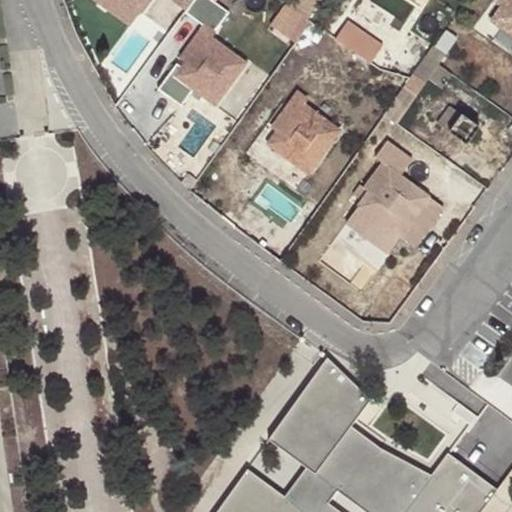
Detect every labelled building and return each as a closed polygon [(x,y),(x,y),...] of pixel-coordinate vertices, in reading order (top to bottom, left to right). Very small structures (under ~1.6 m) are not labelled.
[(123,0),(141,13),(150,0),(123,0)] [(194,10),(198,0),(179,0),(178,3),(194,10)] [(286,0),(285,0),(271,26),(299,42),(321,0),(300,0),(297,6),(286,0)] [(511,0),(501,0),(499,3),(504,6),(494,21),(511,33),(511,0)] [(351,20),(340,40),(377,61),(389,41),(351,20)] [(205,25),(181,60),(186,64),(177,77),(191,89),(192,88),(215,106),(246,63),(210,38),(215,31),(205,25)] [(428,80),(440,64),(445,55),(434,47),(394,102),(406,111),(428,80)] [(186,64),(181,60),(167,79),(187,93),(191,89),(177,77),(186,64)] [(453,75),(440,64),(428,80),(442,90),(453,75)] [(299,93),(275,126),(281,131),(270,144),(285,156),(309,173),(339,131),(303,104),(306,99),(299,93)] [(468,145),(480,127),(450,108),(438,123),(468,145)] [(281,131),(275,126),(261,146),(281,160),(285,156),(270,144),(281,131)] [(411,224),(430,197),(383,164),(365,188),(369,191),(359,207),(401,237),(411,224)] [(436,201),(430,197),(411,224),(416,229),(436,201)] [(481,511),(497,489),(446,454),(432,475),(383,454),(350,428),(368,400),(330,364),(273,446),(307,470),(286,500),(249,472),(220,511),(481,511)]
